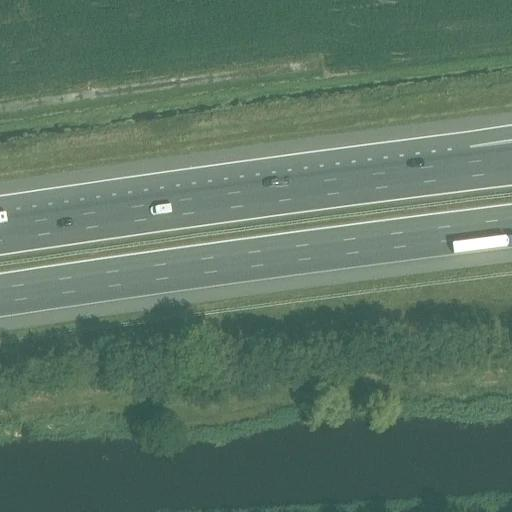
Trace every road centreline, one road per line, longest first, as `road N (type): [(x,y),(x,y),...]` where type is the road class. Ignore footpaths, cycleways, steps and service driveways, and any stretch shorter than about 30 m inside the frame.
road 1 (motorway): [(0,298),(511,227)]
road 2 (motorway): [(481,168),(0,234)]
road 3 (unclassified): [(0,117),(305,69)]
